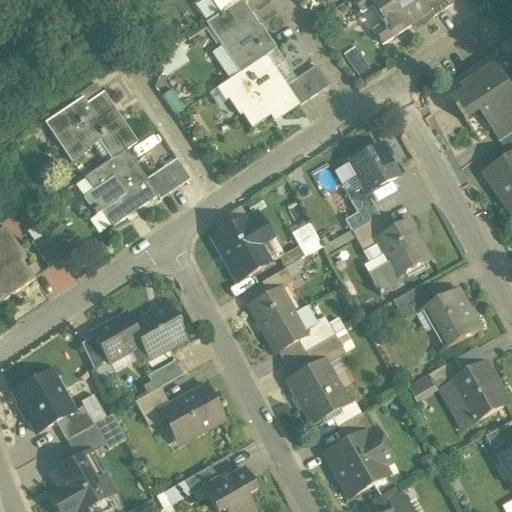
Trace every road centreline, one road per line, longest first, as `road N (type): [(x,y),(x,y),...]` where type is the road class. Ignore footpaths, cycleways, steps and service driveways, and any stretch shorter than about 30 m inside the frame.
road 1 (residential): [(309,511),(163,241)]
road 2 (residential): [(511,314),(389,85)]
road 3 (residential): [(163,241),(0,350)]
road 4 (residential): [(352,112),(218,203)]
road 5 (residential): [(218,203),(129,69)]
road 6 (residential): [(389,85),(483,21),(472,0)]
road 7 (residential): [(276,0),(352,112)]
